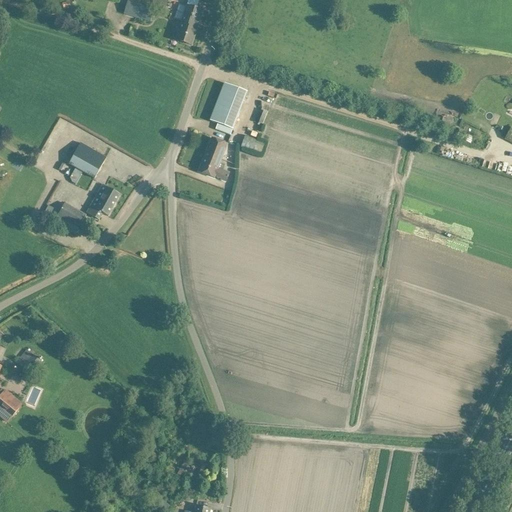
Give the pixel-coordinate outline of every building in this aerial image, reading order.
[(128,0),(164,12),(168,0),(128,0)] [(130,2),(126,14),(150,22),(154,10),(130,2)] [(176,40),(192,45),(203,11),(187,6),(176,40)] [(233,130),(247,92),(224,83),(210,121),(233,130)] [(245,135),(241,149),(261,155),(266,141),(245,135)] [(228,144),(212,138),(205,155),(221,162),(228,144)] [(107,158),(81,143),(69,165),(95,179),(107,158)] [(218,169),(221,162),(205,155),(199,172),(214,178),(215,176),(221,179),(220,180),(226,182),(230,173),(218,169)] [(120,195),(103,185),(87,213),(99,220),(103,213),(108,216),(120,195)] [(58,216),(79,228),(86,215),(65,204),(58,216)] [(48,206),(42,218),(47,221),(54,209),(48,206)] [(33,356),(23,368),(31,375),(41,362),(33,356)] [(154,380),(145,389),(154,397),(162,388),(154,380)] [(19,409),(1,394),(0,395),(0,415),(8,422),(19,409)] [(151,504),(159,511),(164,511),(169,507),(158,496),(151,504)]
